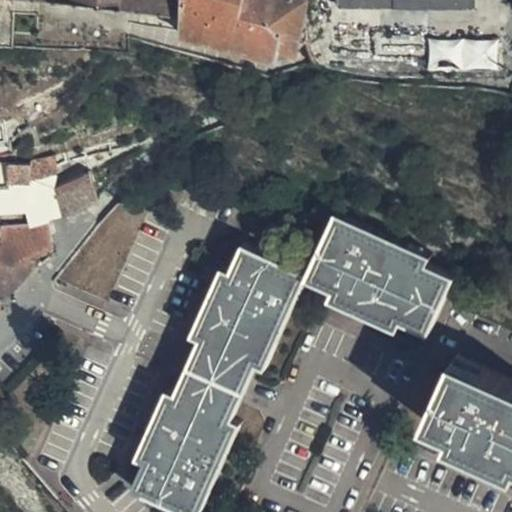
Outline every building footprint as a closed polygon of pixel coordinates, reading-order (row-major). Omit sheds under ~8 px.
[(182,0),(183,11),(277,33),(280,22),(297,26),(302,0),(182,0)] [(501,63),(501,35),(431,37),(432,65),(501,63)] [(32,159),(28,197),(51,188),(54,175),(58,174),(55,159),(54,154),(32,159)] [(0,210),(26,209),(28,197),(32,159),(27,160),(27,162),(6,163),(6,180),(0,180),(0,210)] [(0,300),(7,293),(32,266),(35,263),(29,255),(54,244),(49,222),(47,215),(61,209),(62,213),(99,198),(88,172),(51,188),(28,197),(26,209),(28,222),(0,224),(0,300)] [(337,210),(332,220),(361,233),(365,223),(337,210)] [(332,220),(309,271),(313,272),(311,276),(335,287),(331,297),(372,315),(377,306),(403,318),(430,331),(455,276),(428,263),(402,252),(406,242),(365,223),(361,233),(332,220)] [(202,486),(212,491),(233,446),(223,441),(234,417),(258,363),(271,337),(281,341),(300,299),(290,295),(302,268),(245,241),(232,269),(224,265),(204,306),(213,310),(201,337),(177,390),(165,415),(156,411),(135,456),(145,460),(133,485),(190,511),(202,486)] [(432,254),(406,242),(402,252),(428,263),(432,254)] [(290,295),(300,299),(311,276),(313,272),(309,271),(302,268),(290,295)] [(192,333),(201,337),(213,310),(204,306),(192,333)] [(377,306),(372,315),(399,327),(403,318),(377,306)] [(271,337),(258,363),(269,368),(281,341),(271,337)] [(449,377),(444,387),(470,398),(475,388),(449,377)] [(168,386),(156,411),(165,415),(177,390),(168,386)] [(511,416),(510,416),(511,412),(511,404),(475,388),(470,398),(444,387),(420,441),(446,453),(442,462),(482,479),(486,471),(511,482),(511,416)] [(223,441),(233,446),(244,422),(234,417),(223,441)] [(508,491),(511,482),(486,471),(482,479),(508,491)] [(190,511),(202,511),(203,510),(212,491),(202,486),(190,511)]
